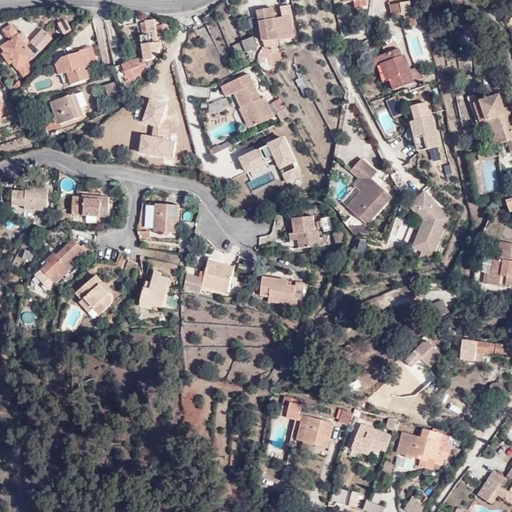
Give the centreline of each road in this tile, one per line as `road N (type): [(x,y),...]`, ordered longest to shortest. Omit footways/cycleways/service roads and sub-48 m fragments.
road 1 (residential): [(145,162),(214,173),(225,179),(225,204),(322,198),(335,206),(347,230),(345,250),(262,379)]
road 2 (unknown): [(373,0),(369,32),(343,45),(341,66),(396,163)]
road 3 (residential): [(0,83),(39,139),(145,162)]
road 4 (residential): [(432,511),(511,404)]
